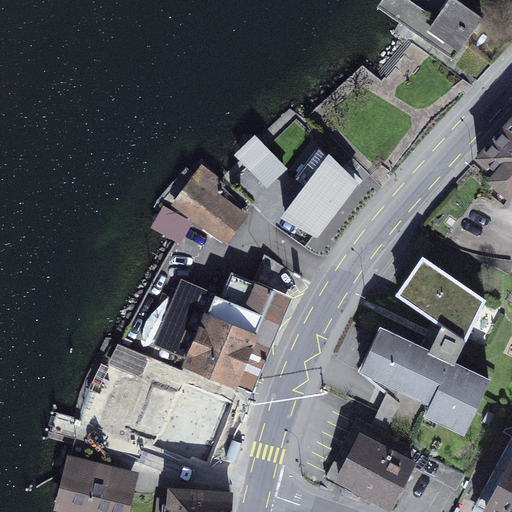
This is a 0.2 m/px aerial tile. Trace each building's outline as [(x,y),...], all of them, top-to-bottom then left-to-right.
[(408,0),(396,0),(387,13),(452,58),(481,17),(456,0),(449,0),(436,19),(408,0)] [(511,120),(479,157),(511,187),(511,120)] [(238,154),(268,185),(284,169),(255,138),(238,154)] [(356,184),(320,147),(296,178),(307,188),(285,217),(317,234),(356,184)] [(194,181),(177,205),(225,242),(244,218),(216,196),(223,187),(202,166),(191,179),(194,181)] [(486,300),(423,258),(398,295),(442,326),(430,351),(455,363),(465,341),(486,300)] [(235,385),(276,287),(231,268),(221,292),(182,277),(153,343),(184,356),(182,361),(235,385)] [(276,287),(235,385),(252,392),(294,295),(276,287)] [(430,351),(381,328),(361,370),(448,411),(443,422),(464,432),(489,379),(455,363),(430,351)] [(216,458),(236,404),(176,382),(169,402),(144,393),(132,428),(216,458)] [(403,437),(414,407),(384,396),(373,426),(403,437)] [(511,511),(511,437),(475,506),(485,511),(511,511)] [(359,439),(339,479),(392,506),(412,466),(359,439)] [(125,511),(135,475),(72,459),(60,508),(76,511),(97,511),(98,508),(113,511),(125,511)] [(228,511),(231,495),(173,490),(170,511),(228,511)]
